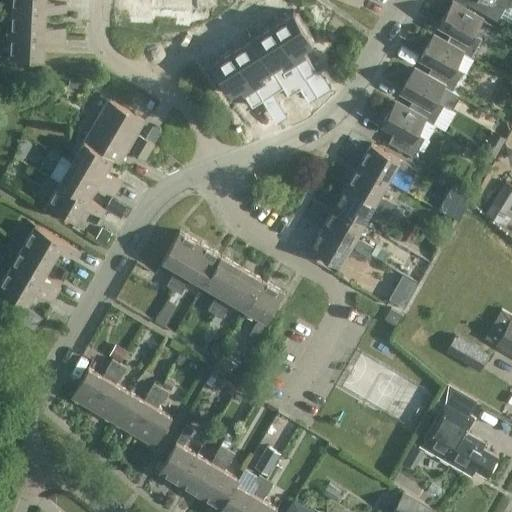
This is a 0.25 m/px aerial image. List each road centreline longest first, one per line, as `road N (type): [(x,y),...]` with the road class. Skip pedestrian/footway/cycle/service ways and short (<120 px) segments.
road 1 (residential): [(49,466),(31,449),(29,403),(156,194),(216,170)]
road 2 (residential): [(285,411),(344,294),(249,239),(216,170)]
road 3 (residential): [(216,170),(309,128),(346,98),(402,0)]
road 4 (residential): [(216,170),(193,114),(98,46),(97,0)]
